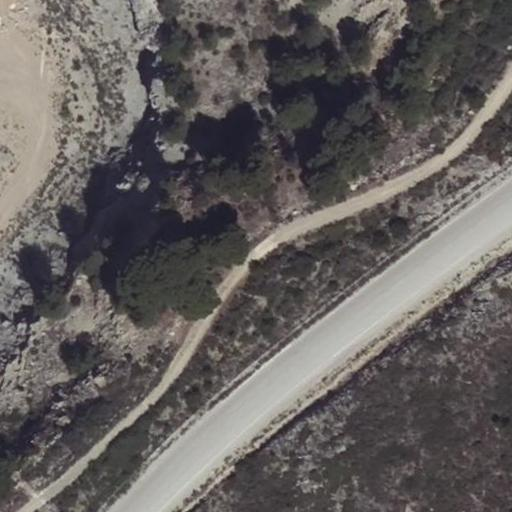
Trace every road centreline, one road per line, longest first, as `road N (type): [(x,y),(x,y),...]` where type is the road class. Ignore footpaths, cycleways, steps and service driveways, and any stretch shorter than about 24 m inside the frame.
road 1 (track): [(29,511),(173,373),(243,272),(287,234),(430,170),(470,135),(511,75)]
road 2 (unclassified): [(135,511),(321,344),(511,205)]
road 3 (track): [(0,227),(32,170),(33,105),(0,63)]
